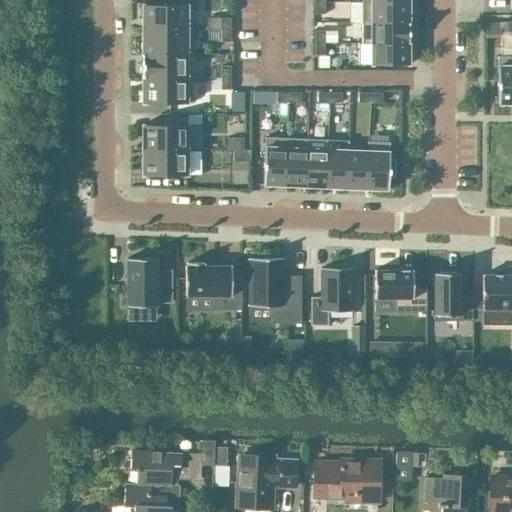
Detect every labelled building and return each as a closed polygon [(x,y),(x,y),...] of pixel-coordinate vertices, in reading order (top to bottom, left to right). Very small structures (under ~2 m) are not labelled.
[(169,0),(169,5),(142,5),(142,30),(192,30),(192,6),(198,6),(198,0),(169,0)] [(325,14),(325,2),(315,2),(315,14),(325,14)] [(409,23),(409,2),(361,2),(361,23),(409,23)] [(221,18),(221,30),(231,30),(231,18),(221,18)] [(409,43),(409,23),(361,23),(361,43),(409,43)] [(192,54),(192,30),(142,30),(142,54),(192,54)] [(231,42),(231,30),(221,30),(221,42),(231,42)] [(325,43),(325,31),(315,31),(315,43),(325,43)] [(325,55),(325,43),(315,43),(315,55),(325,55)] [(409,64),(409,43),(361,43),(361,44),(359,44),(359,64),(371,64),(371,65),(409,64)] [(192,78),(192,54),(142,54),(142,78),(192,78)] [(511,103),(511,56),(498,56),(498,104),(499,104),(511,103)] [(231,78),(231,66),(221,66),(221,78),(231,78)] [(192,103),(192,78),(142,78),(142,103),(192,103)] [(231,90),(231,78),(221,78),(221,90),(231,90)] [(288,103),(288,93),(276,93),(276,102),(288,103)] [(300,103),(300,93),(288,93),(288,103),(300,103)] [(329,102),(329,93),(317,93),(317,103),(329,102)] [(341,102),(341,93),(329,93),(329,102),(341,102)] [(370,103),(370,93),(358,93),(358,103),(370,103)] [(382,103),(382,93),(370,93),(370,103),(382,103)] [(187,150),(187,125),(142,125),(142,150),(187,150)] [(285,185),(287,138),(265,137),(263,185),(264,185),(264,184),(285,185)] [(243,150),(243,138),(233,138),(233,150),(243,150)] [(305,186),(307,139),(287,138),(285,185),(305,186)] [(326,187),(327,149),(308,148),(308,139),(307,139),(305,186),(326,187)] [(366,189),(368,141),(367,141),(367,151),(347,150),(346,188),(366,189)] [(390,142),(368,141),(366,189),(387,189),(386,190),(388,190),(388,176),(393,177),(394,160),(389,160),(390,142)] [(346,188),(347,150),(327,149),(326,187),(346,188)] [(187,175),(187,150),(142,150),(142,175),(187,175)] [(243,162),(243,150),(233,150),(233,162),(243,162)] [(127,258),(127,306),(128,306),(156,306),(157,306),(157,302),(171,302),(171,270),(157,271),(157,258),(127,258)] [(284,258),(248,258),(248,259),(249,259),(249,291),(249,305),(248,305),(248,306),(249,306),(271,306),(271,323),(301,324),(301,275),(282,276),(282,259),(284,259),(284,258)] [(187,265),(185,266),(185,295),(186,295),(214,295),(214,310),(215,310),(241,309),(241,270),(231,270),(231,265),(204,265),(204,262),(187,263),(187,265)] [(351,270),(316,269),(315,323),(351,323),(351,270)] [(376,270),(374,270),(375,298),(376,298),(395,298),(394,312),(426,312),(426,288),(412,288),(412,269),(411,269),(411,270),(409,270),(409,269),(397,269),(397,270),(376,270)] [(460,272),(434,272),(434,320),(472,320),(472,295),(460,295),(460,291),(460,272)] [(495,275),(482,274),(482,310),(511,309),(511,274),(506,275),(506,274),(495,274),(495,275)] [(182,467),(183,452),(130,450),(129,467),(135,467),(135,470),(137,470),(137,483),(135,483),(175,485),(176,485),(177,474),(186,475),(186,478),(202,479),(202,464),(215,464),(216,440),(203,439),(202,453),(190,452),(189,467),(182,467)] [(294,487),(295,461),(273,460),(273,457),(239,455),(237,506),(271,508),(272,481),(280,481),(280,486),(294,487)] [(378,502),(379,460),(340,459),(340,462),(315,462),(314,496),(354,498),(354,502),(378,502)] [(465,511),(467,475),(442,474),(442,477),(425,477),(423,511),(440,511),(465,511)] [(511,474),(491,474),(489,511),(511,511),(511,510),(511,474)] [(170,511),(171,499),(179,500),(179,485),(176,485),(175,485),(135,483),(124,482),(124,506),(122,506),(121,511),(170,511)]
